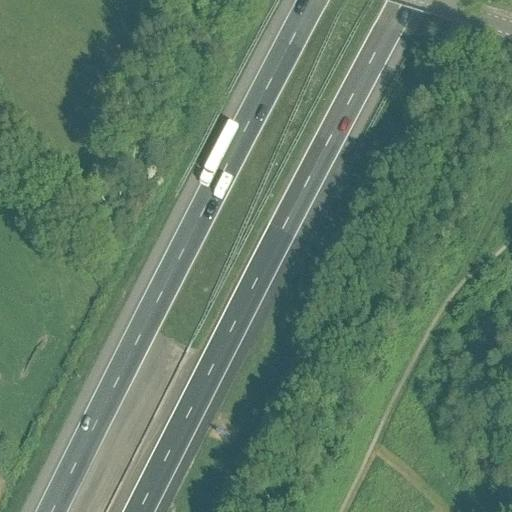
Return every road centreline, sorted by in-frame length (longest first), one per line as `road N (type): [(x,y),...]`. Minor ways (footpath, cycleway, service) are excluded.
road 1 (motorway): [(140,511),(407,0)]
road 2 (motorway): [(315,0),(53,511)]
